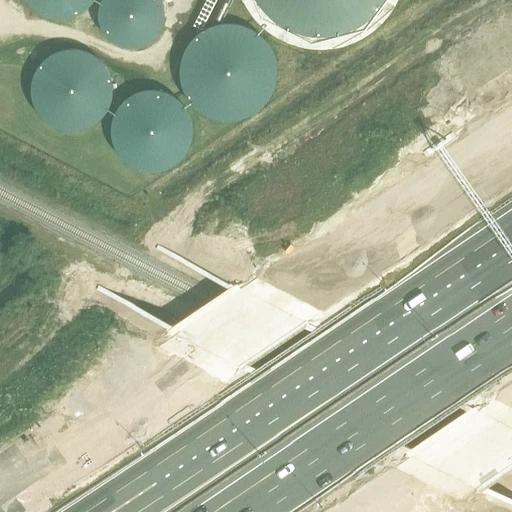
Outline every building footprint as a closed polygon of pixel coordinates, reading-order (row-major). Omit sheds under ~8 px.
[(94,0),(24,0),(25,1),(33,10),(43,16),(54,20),(65,20),(77,16),(87,10),(94,1),(94,0)] [(178,32),(180,20),(178,8),(174,0),(102,0),(99,8),(97,20),(99,32),(104,42),(112,51),(121,58),(133,61),(144,61),(156,58),(166,51),(173,42),(178,32)] [(242,0),(250,13),(261,27),(274,37),(289,46),(305,50),(322,52),(339,50),(356,46),(371,37),(384,27),(395,13),(402,0),(242,0)] [(267,85),(269,73),(267,62),(263,51),(255,42),(245,36),(234,33),(222,33),(211,36),(201,42),(193,51),(188,62),(187,73),(188,85),(193,96),(201,105),(211,111),(222,114),(234,114),(245,111),(255,105),(263,96),(267,85)] [(30,80),(29,91),(30,103),(35,114),(43,122),(53,129),(64,132),(76,132),(87,129),(97,122),(104,114),(109,103),(111,91),(109,80),(104,69),(97,60),(87,54),(76,50),(64,50),(53,54),(43,60),(35,69),(30,80)] [(112,120),(110,131),(112,143),(117,153),(124,162),(134,169),(145,172),(157,172),(168,169),(178,162),(186,153),(191,143),(192,131),(191,120),(186,109),(178,100),(168,94),(157,90),(145,90),(134,94),(124,100),(116,109),(112,120)]
